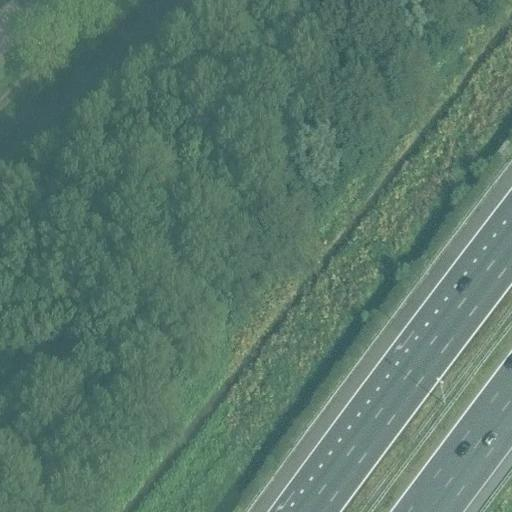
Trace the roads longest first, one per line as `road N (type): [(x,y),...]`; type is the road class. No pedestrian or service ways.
road 1 (motorway): [(511,238),(306,511)]
road 2 (motorway): [(425,511),(511,396)]
